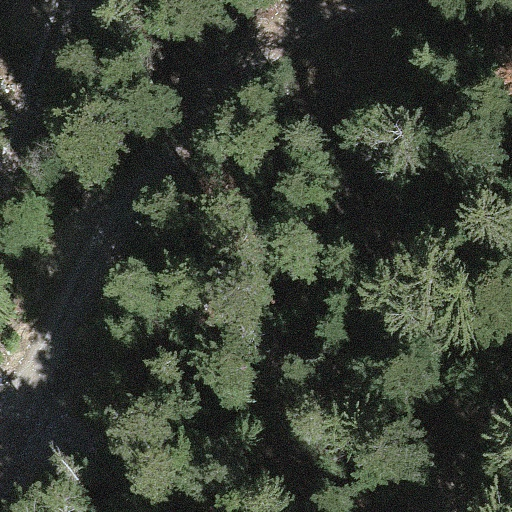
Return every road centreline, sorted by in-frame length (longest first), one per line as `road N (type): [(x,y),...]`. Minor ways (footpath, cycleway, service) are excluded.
road 1 (track): [(0,429),(30,409),(79,282),(187,117),(317,9)]
road 2 (track): [(64,0),(0,174)]
road 3 (track): [(511,395),(466,511)]
